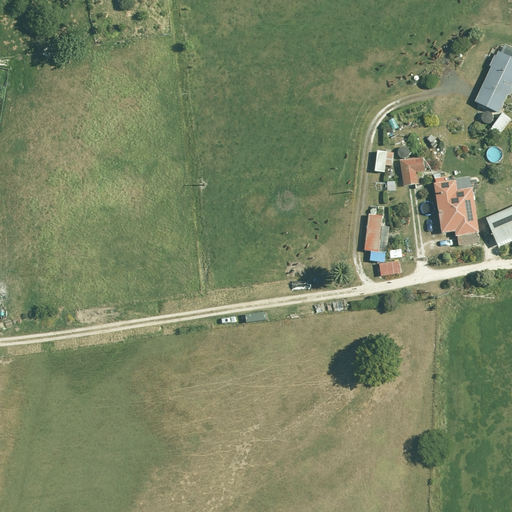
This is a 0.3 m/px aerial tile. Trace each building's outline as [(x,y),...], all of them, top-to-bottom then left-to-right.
[(511,89),(511,59),(497,53),(475,103),(501,114),(511,89)] [(511,119),(502,113),(491,131),(500,137),(511,119)] [(393,152),(376,151),(375,173),(387,174),(387,167),(392,167),(393,152)] [(429,172),(428,159),(402,161),(404,187),(419,186),(418,173),(429,172)] [(472,178),(456,179),(450,180),(450,177),(435,179),(439,213),(440,213),(443,234),(456,232),(458,246),(479,244),(472,178)] [(385,217),(367,217),(366,251),(379,252),(379,240),(387,240),(388,227),(384,227),(385,217)] [(400,274),(399,262),(380,264),(381,276),(400,274)]
